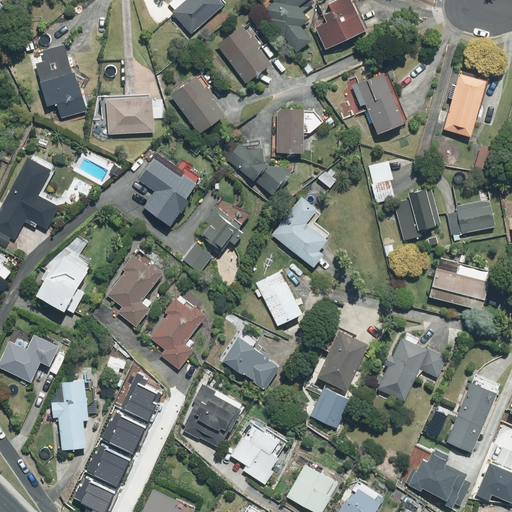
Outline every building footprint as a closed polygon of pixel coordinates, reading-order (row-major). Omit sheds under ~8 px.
[(174,0),(175,1),(168,6),(173,12),(186,0),(174,0)] [(216,0),(186,0),(173,12),(171,14),(189,35),(222,7),(216,0)] [(306,0),(265,0),(260,5),(296,52),(308,43),(299,30),(307,24),(296,8),(306,0)] [(323,24),(313,29),(323,52),(363,35),(348,0),(333,0),(316,7),(323,24)] [(270,67),(257,49),(262,46),(255,37),(259,34),(250,22),(241,28),(240,26),(215,45),(245,86),(270,67)] [(44,64),(34,67),(55,123),(85,112),(61,46),(40,54),(44,64)] [(402,125),(380,75),(353,87),(375,137),(402,125)] [(484,82),(455,76),(443,130),(471,137),(484,82)] [(194,78),(168,98),(197,136),(224,116),(194,78)] [(151,98),(105,99),(106,136),(152,135),(151,98)] [(303,110),(275,109),(274,154),(301,155),(302,137),(319,122),(310,112),(302,118),(303,110)] [(262,141),(232,142),(222,158),(225,160),(243,174),(240,178),(267,198),(279,182),(283,185),(291,175),(265,155),(262,141)] [(492,149),(479,146),(473,167),(486,171),(492,149)] [(47,169),(22,158),(0,206),(0,233),(16,240),(25,220),(46,229),(56,207),(34,197),(47,169)] [(178,176),(153,158),(136,181),(153,193),(142,208),(168,227),(185,202),(181,199),(195,180),(182,170),(178,176)] [(388,181),(392,180),(387,162),(368,166),(377,202),(392,198),(388,181)] [(323,172),(317,179),(328,188),(334,181),(323,172)] [(407,201),(392,205),(401,242),(419,237),(417,232),(440,227),(431,188),(405,194),(407,201)] [(317,208),(300,195),(269,235),(310,267),(321,253),(316,249),(327,236),(307,221),(317,208)] [(456,212),(445,214),(449,236),(493,228),(488,201),(455,207),(456,212)] [(219,250),(225,240),(232,245),(241,233),(233,228),(238,221),(216,206),(197,235),(219,250)] [(66,248),(61,258),(50,263),(45,273),(41,271),(28,296),(61,313),(63,309),(72,313),(83,293),(74,289),(84,270),(90,259),(82,255),(90,242),(79,236),(72,251),(66,248)] [(211,256),(194,242),(181,259),(198,273),(211,256)] [(162,271),(142,256),(138,261),(131,255),(121,269),(125,272),(106,296),(120,306),(115,313),(135,327),(149,308),(140,301),(162,271)] [(438,267),(438,269),(434,269),(427,298),(479,311),(486,281),(489,271),(458,264),(456,271),(438,267)] [(0,265),(0,288),(5,283),(3,282),(10,274),(0,265)] [(278,271),(254,282),(276,326),(300,315),(278,271)] [(176,300),(173,298),(164,313),(166,315),(150,340),(165,349),(159,358),(179,371),(193,350),(184,344),(204,313),(192,305),(188,310),(181,305),(185,300),(178,296),(176,300)] [(33,335),(32,338),(17,330),(11,343),(7,341),(0,355),(0,369),(29,384),(39,363),(46,367),(55,349),(56,347),(33,335)] [(344,393),(366,343),(335,330),(313,379),(344,393)] [(279,364),(251,347),(256,339),(243,331),(237,340),(222,363),(263,389),(279,364)] [(445,357),(396,338),(375,389),(405,401),(418,370),(437,377),(445,357)] [(124,362),(109,356),(105,364),(120,370),(124,362)] [(471,455),(498,384),(471,373),(443,444),(471,455)] [(152,385),(140,375),(134,382),(147,392),(152,385)] [(50,404),(52,418),(57,418),(60,451),(84,449),(81,423),(87,422),(82,380),(60,382),(62,403),(50,404)] [(349,398),(322,387),(309,416),(336,428),(349,398)] [(220,446),(231,418),(235,419),(239,410),(235,408),(199,388),(182,431),(220,446)] [(269,469),(276,458),(286,443),(274,435),(272,438),(250,423),(229,455),(244,465),(241,471),(263,486),(266,480),(273,471),(269,469)] [(80,483),(97,490),(101,482),(109,486),(107,492),(123,498),(136,468),(125,464),(131,450),(113,442),(110,450),(96,444),(80,483)] [(312,511),(321,511),(329,497),(324,495),(332,480),(319,473),(322,467),(306,459),(285,498),(312,511)] [(371,511),(377,503),(381,506),(385,499),(354,482),(337,511),(371,511)] [(138,511),(193,511),(195,508),(176,499),(175,501),(149,489),(138,511)] [(421,511),(425,508),(413,500),(404,511),(421,511)]
